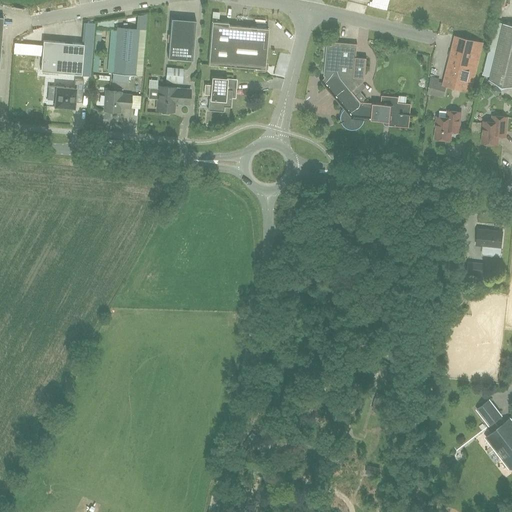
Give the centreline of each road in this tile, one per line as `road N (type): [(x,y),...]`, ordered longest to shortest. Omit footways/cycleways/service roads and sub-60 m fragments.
road 1 (unclassified): [(210,511),(270,192)]
road 2 (tertiary): [(244,167),(0,144)]
road 3 (tertiary): [(511,191),(294,167)]
road 4 (unclassified): [(275,143),(309,11)]
road 5 (unclassified): [(441,40),(309,11)]
road 6 (unclassified): [(155,0),(32,20)]
